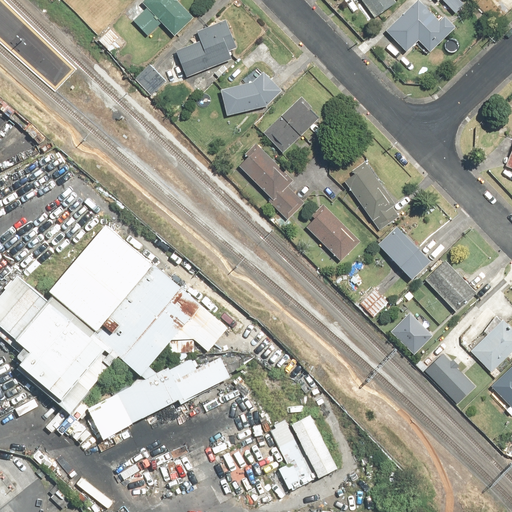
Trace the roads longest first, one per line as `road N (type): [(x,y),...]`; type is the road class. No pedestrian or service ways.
road 1 (residential): [(285,0),(421,140)]
road 2 (residential): [(421,140),(511,236)]
road 3 (residential): [(511,52),(421,140)]
